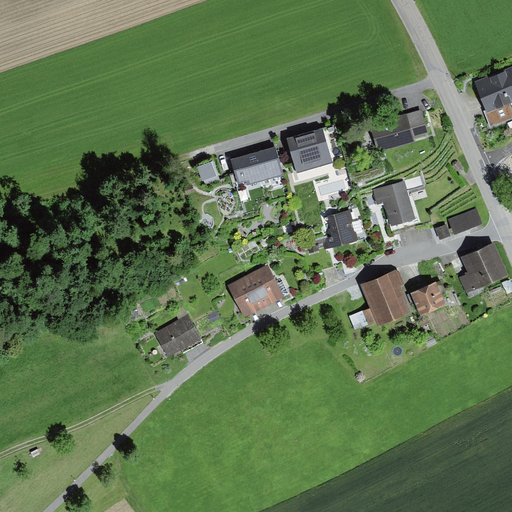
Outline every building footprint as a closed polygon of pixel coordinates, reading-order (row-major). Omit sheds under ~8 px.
[(511,68),(475,83),(487,113),(485,113),(491,128),(511,119),(511,68)] [(422,108),(408,112),(415,136),(429,132),(422,108)] [(407,110),(370,121),(379,150),(416,139),(415,136),(408,112),(407,110)] [(336,127),(323,130),(329,150),(342,147),(336,127)] [(287,140),(296,173),(332,162),(329,150),(323,130),(287,140)] [(286,172),(278,142),(231,155),(238,180),(246,178),(248,184),(281,175),(286,172)] [(212,158),(197,163),(202,179),(217,175),(212,158)] [(453,165),(456,169),(462,164),(458,160),(455,160),(453,162),(453,165)] [(283,181),(281,175),(248,184),(246,178),(238,180),(249,220),(261,217),(259,209),(261,206),(265,202),(269,201),(265,186),(283,181)] [(414,206),(406,180),(374,189),(377,202),(385,200),(387,208),(391,223),(416,216),(414,206)] [(192,185),(184,187),(186,194),(194,192),(192,185)] [(477,208),(449,219),(454,232),(482,221),(477,208)] [(357,236),(350,209),(328,214),(330,225),(327,234),(301,241),(303,250),(329,244),(357,236)] [(451,233),(447,223),(436,227),(440,237),(451,233)] [(461,254),(468,269),(501,254),(494,239),(461,254)] [(508,271),(501,254),(468,269),(465,270),(466,272),(460,275),(466,290),(508,271)] [(268,261),(248,272),(264,304),(289,292),(283,280),(279,282),(268,261)] [(398,264),(360,281),(371,305),(363,309),(369,322),(376,319),(378,322),(411,308),(400,284),(406,282),(398,264)] [(264,304),(248,272),(228,282),(245,314),(264,304)] [(436,278),(411,289),(421,311),(446,299),(443,292),(447,290),(442,278),(437,280),(436,278)] [(174,310),(179,319),(188,314),(183,305),(174,310)] [(369,322),(363,309),(350,315),(355,328),(369,322)] [(179,319),(156,332),(169,355),(182,348),(184,352),(204,341),(188,314),(179,319)] [(426,316),(419,319),(421,325),(429,322),(426,316)] [(434,333),(427,336),(429,341),(426,342),(427,346),(437,342),(434,333)]
